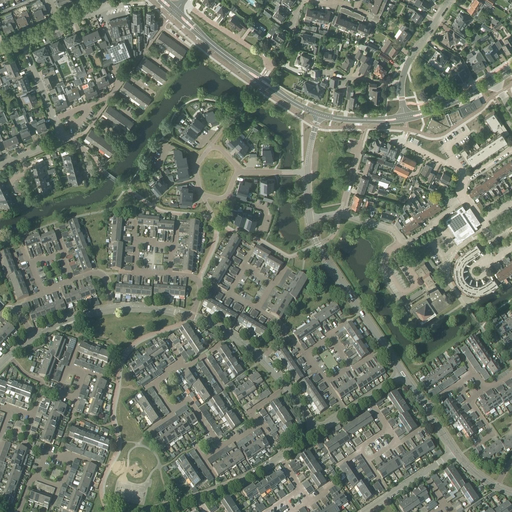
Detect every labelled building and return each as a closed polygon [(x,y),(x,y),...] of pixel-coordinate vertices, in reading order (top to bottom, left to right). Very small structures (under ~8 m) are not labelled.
[(420,0),(415,0),(414,3),(424,10),(425,8),(426,10),(427,9),(427,10),(429,7),(428,7),(430,4),(424,0),(422,0),(422,1),(420,0)] [(480,0),(472,0),(471,3),(481,9),(483,6),(485,7),(487,5),(491,8),(493,5),(485,0),(482,0),(482,1),(480,0)] [(495,0),(492,4),(506,13),(510,6),(501,0),(495,0)] [(223,3),(217,11),(224,16),(229,8),(223,3)] [(380,13),(382,9),(368,3),(367,5),(372,7),(371,10),(375,11),(373,15),(379,18),(381,14),(380,13)] [(471,3),(467,9),(477,15),(479,12),(481,9),(471,3)] [(39,9),(33,11),(36,19),(37,18),(38,19),(41,18),(40,17),(44,16),(42,13),(47,11),(44,4),(38,7),(39,9)] [(310,19),(313,9),(310,9),(310,6),(308,5),(305,17),(311,18),(310,19)] [(276,11),(284,17),(287,13),(280,7),(276,11)] [(22,16),(16,19),(19,26),(28,23),(26,18),(29,17),(27,10),(21,13),(22,16)] [(321,23),(324,24),(325,22),(329,24),(331,18),(328,18),(329,16),(330,11),(330,10),(328,10),(327,13),(324,12),(322,21),(321,23)] [(422,15),(417,12),(414,10),(410,16),(418,22),(422,15)] [(280,22),(284,17),(276,11),(273,16),(280,22)] [(145,25),(145,33),(149,33),(149,25),(151,25),(151,28),(158,28),(158,21),(154,21),(154,13),(153,13),(153,12),(152,12),(151,13),(147,13),(146,25),(145,25)] [(335,15),(331,23),(339,26),(343,18),(339,17),(341,14),(338,13),(337,16),(335,15)] [(460,13),(456,18),(464,24),(467,25),(469,22),(469,23),(472,18),(465,13),(464,15),(460,13)] [(233,24),(232,25),(239,29),(241,26),(245,29),(249,24),(239,17),(238,19),(233,15),(228,21),(233,24)] [(12,16),(6,19),(8,23),(2,25),(5,32),(13,29),(11,24),(15,23),(12,16)] [(108,46),(106,46),(113,64),(119,62),(123,60),(133,56),(132,54),(132,36),(131,36),(129,29),(131,29),(130,24),(128,16),(109,21),(111,28),(115,43),(112,44),(110,45),(108,46)] [(344,28),(348,20),(343,18),(339,26),(344,28)] [(456,18),(452,24),(456,27),(454,29),(464,36),(466,33),(468,31),(465,29),(467,25),(464,24),(456,18)] [(493,18),(488,26),(492,28),(499,21),(493,18)] [(254,20),(248,27),(252,30),(251,31),(260,38),(265,31),(259,27),(260,25),(256,22),(254,20)] [(350,30),(353,22),(348,20),(344,28),(350,30)] [(492,28),(495,32),(498,29),(503,25),(500,21),(492,28)] [(281,26),(275,22),(268,32),(272,35),(273,35),(275,32),(275,31),(278,27),(280,28),(281,26)] [(355,32),(359,22),(358,24),(353,22),(350,30),(355,32)] [(361,32),(365,24),(359,22),(355,32),(356,30),(361,32)] [(365,24),(361,32),(366,34),(371,35),(373,29),(369,28),(371,23),(369,22),(368,25),(365,24)] [(397,38),(404,43),(410,33),(406,30),(408,27),(403,23),(400,28),(402,30),(397,38)] [(90,33),(94,40),(101,37),(98,30),(90,33)] [(151,40),(157,31),(156,30),(152,32),(152,33),(151,34),(148,38),(151,40)] [(278,34),(275,32),(273,35),(272,35),(272,36),(271,38),(275,42),(274,42),(277,45),(280,47),(283,42),(282,42),(287,35),(282,31),(281,33),(279,32),(278,34)] [(443,38),(442,40),(450,46),(452,43),(453,45),(455,43),(456,44),(459,40),(463,43),(466,39),(461,36),(454,31),(452,35),(447,32),(446,34),(444,35),(443,36),(443,38)] [(313,35),(303,33),(301,41),(313,44),(315,36),(321,38),(322,34),(314,32),(313,35)] [(70,36),(74,44),(80,41),(76,33),(70,36)] [(95,45),(94,40),(90,33),(83,36),(88,48),(95,45)] [(161,45),(167,37),(165,36),(165,35),(162,33),(156,41),(161,45)] [(507,53),(511,49),(511,44),(511,43),(511,37),(511,35),(504,40),(506,43),(502,45),(507,53)] [(70,36),(65,38),(68,46),(71,45),(72,48),(75,46),(74,44),(70,36)] [(166,48),(172,40),(169,38),(169,39),(167,37),(161,45),(166,48)] [(388,53),(393,56),(394,56),(395,57),(398,52),(397,51),(398,50),(393,46),(391,45),(394,42),(388,38),(381,49),(386,53),(387,52),(388,53)] [(171,52),(176,44),(175,43),(175,42),(172,40),(166,48),(171,52)] [(54,43),(58,52),(65,48),(64,44),(61,45),(59,41),(54,43)] [(490,50),(486,53),(488,56),(487,57),(489,61),(493,58),(493,59),(496,57),(496,56),(498,55),(497,55),(498,54),(496,51),(500,49),(495,42),(488,47),(490,50)] [(61,59),(58,52),(54,43),(51,44),(55,53),(52,54),(55,61),(61,59)] [(378,47),(369,43),(367,46),(376,51),(378,47)] [(176,55),(182,47),(179,45),(179,46),(176,44),(171,52),(176,55)] [(40,49),(45,61),(47,60),(45,56),(48,54),(45,47),(40,49)] [(182,47),(176,55),(181,59),(186,52),(184,50),(185,49),(182,47)] [(40,49),(34,51),(37,59),(39,63),(42,61),(42,62),(45,61),(40,49)] [(334,58),(337,59),(338,49),(335,49),(335,53),(324,51),(323,59),(333,61),(334,58)] [(358,49),(354,57),(359,59),(363,52),(358,49)] [(378,55),(383,58),(387,62),(390,58),(380,51),(378,55)] [(444,63),(448,57),(441,52),(439,56),(438,55),(435,59),(438,62),(443,66),(445,63),(444,63)] [(478,62),(473,65),(477,72),(486,66),(483,63),(486,61),(482,55),(480,52),(476,54),(476,57),(478,62)] [(460,58),(453,53),(450,59),(456,63),(460,58)] [(298,57),(295,64),(306,69),(307,67),(310,68),(312,62),(307,60),(309,57),(302,54),(300,58),(298,57)] [(363,61),(359,69),(367,74),(370,69),(369,68),(371,64),(367,62),(369,57),(363,54),(360,59),(363,61)] [(348,68),(353,60),(346,56),(342,65),(348,68)] [(104,66),(112,63),(110,57),(102,60),(104,66)] [(143,69),(149,61),(147,60),(147,59),(145,57),(138,65),(143,69)] [(7,70),(17,66),(14,59),(3,64),(4,67),(6,66),(7,70)] [(374,62),(372,64),(373,65),(376,67),(374,71),(375,71),(375,72),(376,73),(377,72),(381,75),(382,75),(383,74),(383,73),(385,69),(381,66),(382,65),(379,64),(379,63),(377,62),(378,61),(375,59),(374,61),(373,62),(374,62)] [(148,72),(155,64),(151,62),(150,63),(149,61),(143,69),(148,72)] [(153,76),(159,69),(157,67),(158,66),(155,64),(148,72),(153,76)] [(17,66),(7,70),(9,73),(6,75),(8,80),(13,78),(14,77),(13,75),(19,72),(17,66)] [(87,74),(85,70),(84,68),(76,71),(79,78),(84,75),(87,74)] [(463,68),(453,73),(457,81),(462,79),(463,80),(468,77),(463,68)] [(158,80),(164,71),(161,69),(161,70),(159,69),(153,76),(158,80)] [(48,77),(45,78),(49,88),(57,84),(53,75),(56,74),(54,70),(49,72),(47,73),(48,77)] [(164,71),(158,80),(163,83),(169,76),(167,74),(168,73),(164,71)] [(101,76),(105,86),(111,84),(107,74),(101,76)] [(14,77),(13,78),(15,83),(17,87),(20,85),(29,82),(26,75),(20,78),(19,75),(14,77)] [(105,86),(101,76),(98,78),(97,75),(95,76),(100,89),(105,86)] [(338,87),(339,79),(330,78),(329,86),(338,87)] [(325,88),(327,82),(321,80),(320,84),(317,83),(316,86),(305,82),(303,86),(305,87),(306,87),(307,89),(306,92),(315,96),(315,97),(320,99),(324,90),(322,89),(323,87),(325,88)] [(91,81),(87,83),(89,86),(93,96),(99,94),(94,81),(91,82),(91,81)] [(125,93),(131,85),(129,84),(130,83),(127,81),(120,90),(125,93)] [(18,90),(19,92),(15,93),(16,95),(17,96),(21,95),(26,93),(25,90),(31,87),(29,82),(20,85),(22,89),(18,90)] [(93,96),(89,86),(87,83),(82,85),(87,98),(93,96)] [(377,88),(377,83),(369,83),(369,88),(369,94),(372,97),(372,102),(379,103),(380,98),(381,98),(381,95),(380,95),(380,91),(373,90),(372,90),(372,88),(377,88)] [(130,97),(137,88),(134,86),(133,87),(131,85),(125,93),(130,97)] [(346,97),(346,99),(349,99),(348,106),(356,107),(358,98),(353,97),(354,92),(353,92),(354,86),(348,85),(347,91),(346,97)] [(71,88),(75,98),(81,95),(77,86),(71,88)] [(75,98),(71,88),(68,90),(67,87),(65,88),(70,100),(75,98)] [(135,101),(141,93),(139,91),(140,90),(137,88),(130,97),(135,101)] [(334,91),(333,102),(341,103),(343,96),(346,97),(347,91),(344,90),(343,92),(334,91)] [(31,96),(30,93),(21,97),(24,103),(28,101),(30,105),(37,102),(34,95),(31,96)] [(58,96),(63,108),(69,106),(64,93),(62,94),(58,96)] [(140,104),(147,95),(144,93),(143,94),(141,93),(135,101),(140,104)] [(146,108),(151,100),(149,98),(150,97),(147,95),(140,104),(146,108)] [(58,110),(63,108),(58,96),(53,98),(58,110)] [(466,104),(459,107),(463,118),(474,110),(473,110),(477,108),(480,106),(482,105),(479,98),(477,99),(471,102),(471,101),(466,104)] [(108,117),(113,110),(112,108),(112,107),(109,105),(103,114),(108,117)] [(19,115),(16,110),(13,111),(14,113),(12,114),(11,112),(8,113),(10,119),(19,115)] [(113,121),(119,112),(116,110),(115,111),(113,110),(108,117),(113,121)] [(208,121),(211,120),(212,121),(213,125),(219,122),(217,116),(213,110),(205,113),(208,121)] [(448,113),(445,114),(449,126),(452,124),(451,122),(461,118),(458,110),(448,114),(448,113)] [(476,142),(474,144),(477,148),(468,154),(465,150),(461,152),(469,165),(471,163),(473,165),(477,162),(476,161),(480,159),(481,160),(488,155),(487,154),(492,151),(492,152),(500,147),(499,146),(503,143),(504,144),(508,142),(504,136),(509,133),(494,111),(485,117),(487,121),(490,119),(493,124),(490,125),(494,132),(497,130),(499,132),(500,131),(501,132),(491,139),(488,134),(485,136),(488,140),(479,146),(476,142)] [(118,124),(123,117),(121,116),(122,115),(119,112),(113,121),(118,124)] [(192,120),(193,120),(201,126),(204,122),(200,118),(201,116),(197,113),(192,120)] [(123,128),(129,120),(126,117),(125,119),(123,117),(118,124),(123,128)] [(44,122),(45,122),(44,118),(37,121),(36,119),(30,122),(33,128),(37,127),(39,133),(47,129),(44,122)] [(431,118),(427,127),(436,132),(449,127),(445,118),(437,121),(431,118)] [(129,120),(123,128),(128,132),(133,124),(131,123),(132,122),(129,120)] [(193,120),(189,124),(198,131),(201,126),(193,120)] [(21,125),(23,129),(19,130),(23,139),(31,136),(26,124),(25,123),(21,125)] [(198,131),(189,124),(189,123),(185,128),(195,136),(198,131)] [(9,138),(13,147),(20,144),(15,134),(18,133),(14,125),(11,127),(12,136),(9,138)] [(195,136),(185,128),(181,132),(183,134),(181,136),(186,141),(188,138),(191,140),(195,136)] [(90,142),(96,134),(94,132),(95,132),(92,129),(85,138),(90,142)] [(95,145),(102,137),(99,134),(98,135),(96,134),(90,142),(95,145)] [(238,145),(243,140),(243,139),(238,134),(231,137),(226,142),(231,147),(234,145),(236,142),(238,145)] [(100,149),(106,141),(104,140),(105,139),(102,137),(95,145),(100,149)] [(7,150),(13,147),(9,138),(3,140),(7,150)] [(368,143),(367,146),(368,148),(371,149),(374,148),(385,152),(384,154),(396,158),(400,148),(393,145),(393,144),(388,142),(388,144),(387,145),(383,143),(384,141),(383,140),(383,139),(380,138),(380,139),(379,139),(378,139),(375,138),(373,143),(370,142),(368,143)] [(249,146),(243,140),(238,145),(241,147),(238,149),(236,152),(241,157),(245,152),(249,146)] [(105,152),(112,144),(109,142),(108,142),(106,141),(100,149),(105,152)] [(112,144),(105,152),(110,156),(116,148),(114,147),(114,146),(112,144)] [(266,155),(266,159),(266,163),(273,163),(273,156),(271,149),(269,149),(263,149),(262,149),(262,155),(266,155)] [(175,163),(176,163),(187,160),(186,155),(183,156),(182,152),(179,151),(179,153),(174,154),(175,157),(174,157),(175,163)] [(68,165),(73,163),(78,162),(76,156),(72,157),(71,153),(62,156),(64,163),(67,162),(68,165)] [(405,169),(410,158),(404,155),(400,162),(404,163),(402,168),(405,169)] [(368,158),(365,165),(373,167),(376,168),(378,163),(376,162),(377,161),(368,158)] [(410,158),(405,169),(408,170),(410,166),(413,168),(416,161),(410,158)] [(37,166),(33,168),(35,174),(39,173),(44,171),(43,168),(46,167),(45,161),(36,163),(37,166)] [(71,174),(76,173),(80,172),(79,165),(74,167),(73,163),(68,165),(65,165),(67,172),(70,171),(71,174)] [(511,172),(511,171),(507,163),(502,166),(508,175),(511,172)] [(423,165),(420,171),(421,172),(428,175),(427,177),(428,178),(427,180),(431,182),(435,174),(430,171),(432,167),(425,164),(424,166),(423,165)] [(376,168),(373,167),(365,165),(363,171),(369,173),(370,171),(375,173),(376,168)] [(402,175),(405,169),(402,168),(396,165),(394,170),(397,172),(397,173),(402,175)] [(506,177),(508,175),(502,166),(498,169),(503,177),(505,175),(506,177)] [(500,178),(503,177),(498,169),(493,173),(494,174),(498,180),(500,182),(499,182),(501,183),(500,183),(502,181),(500,178)] [(41,182),(47,181),(46,178),(49,177),(47,170),(44,171),(39,173),(40,176),(36,177),(37,183),(42,182),(41,182)] [(190,177),(189,172),(178,174),(179,178),(177,179),(178,182),(183,180),(183,178),(190,177)] [(450,176),(444,172),(442,175),(438,173),(434,179),(440,182),(441,179),(447,182),(450,184),(453,178),(450,176)] [(76,173),(71,174),(67,175),(69,182),(73,181),(73,184),(83,181),(81,175),(77,176),(76,173)] [(499,185),(501,183),(499,182),(500,182),(498,180),(494,174),(490,177),(495,185),(498,183),(499,185)] [(373,188),(376,188),(378,189),(379,186),(371,183),(367,182),(368,179),(362,176),(359,183),(373,188)] [(168,186),(161,178),(160,177),(157,180),(155,181),(163,190),(168,186)] [(496,187),(495,185),(490,177),(485,180),(490,188),(492,190),(496,187)] [(41,182),(42,182),(42,186),(38,187),(40,193),(49,190),(49,187),(52,187),(50,180),(47,181),(41,182)] [(240,181),(238,188),(249,191),(252,182),(245,180),(244,183),(240,181)] [(486,191),(490,188),(485,180),(481,183),(486,191)] [(163,190),(155,181),(150,186),(154,191),(158,195),(159,193),(163,190)] [(374,192),(376,188),(373,188),(359,183),(357,190),(364,192),(365,189),(374,192)] [(483,193),(486,191),(481,183),(476,186),(482,196),(484,194),(483,193)] [(180,189),(180,196),(192,197),(193,190),(188,190),(188,187),(182,186),(182,189),(180,189)] [(480,197),(482,196),(476,186),(468,192),(474,199),(479,196),(480,197)] [(2,191),(1,187),(0,187),(0,198),(5,196),(9,194),(6,189),(2,191)] [(246,200),(249,191),(238,188),(236,194),(241,196),(240,199),(246,200)] [(355,198),(354,201),(362,203),(369,205),(372,206),(373,201),(367,200),(367,198),(363,197),(356,194),(355,195),(354,198),(355,198)] [(5,196),(0,198),(0,206),(3,205),(5,208),(14,203),(11,197),(7,199),(5,196)] [(192,204),(192,197),(180,196),(179,203),(180,203),(180,207),(187,207),(187,204),(192,204)] [(431,200),(437,210),(442,206),(437,199),(434,201),(432,199),(431,200)] [(432,213),(437,210),(431,200),(426,203),(428,205),(432,213)] [(352,203),(352,206),(352,207),(360,209),(361,206),(364,207),(364,208),(368,209),(369,205),(362,203),(354,201),(353,203),(352,203)] [(419,207),(417,209),(419,211),(423,219),(428,216),(422,206),(420,204),(418,205),(419,207)] [(444,220),(455,236),(453,238),(457,244),(475,231),(474,230),(478,227),(476,225),(481,222),(470,207),(466,209),(462,204),(455,209),(457,211),(444,220)] [(432,213),(428,205),(425,207),(423,205),(422,206),(428,216),(432,213)] [(383,211),(380,218),(391,221),(392,218),(396,219),(399,213),(389,211),(386,209),(385,212),(383,211)] [(239,223),(241,213),(233,210),(231,217),(234,218),(233,221),(239,223)] [(414,211),(412,212),(414,215),(415,217),(419,222),(420,223),(424,220),(423,219),(419,211),(416,213),(414,211)] [(247,216),(247,215),(241,213),(239,223),(244,224),(247,216)] [(252,217),(247,216),(244,224),(244,226),(249,227),(252,217)] [(252,216),(252,217),(249,227),(254,229),(256,222),(258,223),(259,219),(257,219),(258,218),(252,216)] [(415,217),(411,220),(416,227),(416,228),(419,226),(418,225),(421,224),(420,223),(419,222),(415,217)] [(416,227),(411,220),(410,218),(405,221),(411,230),(416,227)] [(402,221),(404,224),(402,226),(397,220),(395,224),(399,229),(402,227),(407,233),(411,230),(405,221),(404,220),(402,221)] [(70,229),(78,226),(77,221),(68,224),(64,226),(65,228),(69,227),(70,229)] [(68,235),(80,231),(78,226),(70,229),(71,232),(67,233),(68,235)] [(73,239),(82,236),(80,231),(68,235),(69,237),(72,236),(73,239)] [(49,234),(52,243),(55,242),(56,246),(58,245),(57,241),(54,233),(49,234)] [(49,244),(52,243),(49,234),(44,236),(48,249),(50,248),(49,244)] [(46,249),(48,249),(44,236),(39,238),(40,241),(41,244),(42,247),(45,246),(46,249)] [(71,245),(84,240),(82,236),(73,239),(74,242),(71,243),(71,245)] [(230,241),(238,245),(240,243),(243,245),(245,243),(241,241),(233,236),(230,241)] [(36,250),(38,249),(33,237),(28,239),(31,247),(34,246),(36,250)] [(29,248),(31,247),(28,239),(23,241),(28,253),(30,252),(29,248)] [(77,248),(85,245),(84,240),(71,245),(72,247),(76,246),(77,248)] [(237,248),(238,245),(230,241),(228,245),(239,252),(240,250),(237,248)] [(497,279),(497,280),(495,281),(493,277),(485,282),(481,284),(477,285),(474,285),(471,284),(468,283),(467,281),(465,280),(464,276),(463,274),(463,272),(463,270),(463,267),(464,265),(466,263),(469,260),(481,252),(479,248),(481,247),(478,243),(476,244),(463,253),(460,256),(459,255),(459,254),(457,253),(454,257),(456,258),(457,259),(456,262),(455,265),(454,267),(453,267),(453,266),(450,266),(450,271),(452,271),(454,271),(454,276),(455,280),(454,280),(452,281),(454,285),(456,284),(457,283),(460,288),(463,290),(462,291),(461,293),(465,295),(466,294),(465,293),(466,292),(470,294),(475,294),(475,296),(474,296),(474,298),(479,298),(479,296),(479,295),(483,294),(490,290),(498,285),(500,284),(497,279)] [(82,252),(85,251),(87,250),(85,245),(77,248),(78,251),(74,253),(75,254),(81,252),(82,252)] [(238,254),(239,252),(228,245),(225,249),(233,254),(235,252),(238,254)] [(257,257),(261,249),(257,247),(252,255),(250,258),(252,259),(254,256),(257,257)] [(232,257),(233,254),(225,249),(222,254),(234,261),(235,259),(232,257)] [(259,263),(266,252),(261,249),(257,257),(259,259),(258,262),(259,263)] [(0,261),(16,255),(16,253),(10,256),(9,252),(0,254),(0,261)] [(267,260),(269,257),(271,255),(266,252),(259,263),(261,264),(263,261),(265,262),(267,260)] [(233,262),(234,261),(222,254),(220,259),(222,260),(225,262),(225,261),(228,263),(230,260),(233,262)] [(0,262),(2,267),(13,263),(12,259),(17,257),(16,255),(0,261),(0,262)] [(79,262),(75,263),(76,265),(79,264),(88,261),(86,256),(78,259),(79,262)] [(265,262),(264,265),(267,267),(265,270),(267,271),(273,260),(269,257),(267,260),(265,262)] [(511,272),(511,268),(506,259),(505,257),(503,259),(507,265),(504,267),(509,274),(511,272)] [(231,265),(228,263),(225,261),(225,262),(222,260),(220,264),(231,271),(233,269),(229,267),(231,265)] [(273,270),(278,263),(273,260),(267,271),(265,274),(267,275),(270,269),(273,270)] [(4,273),(21,267),(20,265),(14,267),(13,263),(2,267),(4,273)] [(278,263),(273,270),(276,272),(274,275),(276,276),(278,273),(282,265),(278,263)] [(413,304),(411,301),(406,305),(411,312),(413,311),(422,323),(451,303),(444,293),(441,295),(437,288),(437,287),(434,283),(437,281),(424,263),(421,265),(421,266),(415,270),(425,284),(423,286),(427,291),(423,294),(424,296),(413,304)] [(230,273),(231,271),(220,264),(217,269),(225,273),(227,271),(230,273)] [(9,278),(20,274),(20,273),(17,274),(16,271),(21,269),(22,270),(27,268),(26,265),(21,267),(4,273),(6,279),(9,278)] [(90,266),(81,269),(82,271),(79,273),(79,275),(83,274),(92,271),(90,266)] [(505,277),(509,274),(504,267),(500,270),(505,277)] [(224,276),(225,273),(217,269),(214,273),(226,280),(228,281),(229,279),(227,278),(224,276)] [(505,277),(500,270),(495,273),(500,280),(505,277)] [(225,282),(226,280),(214,273),(212,278),(220,282),(222,279),(225,282)] [(11,283),(28,277),(27,275),(21,277),(20,274),(9,278),(11,283)] [(289,276),(305,285),(308,280),(298,274),(296,277),(291,274),(289,276)] [(302,290),(305,285),(289,276),(288,278),(293,281),(291,284),(302,290)] [(13,289),(24,285),(23,281),(28,279),(28,277),(11,283),(13,289)] [(219,284),(220,282),(212,278),(209,282),(217,287),(221,289),(222,287),(219,284)] [(88,288),(91,297),(96,295),(93,287),(92,287),(91,283),(89,284),(90,287),(88,288)] [(299,295),(302,290),(291,284),(289,287),(284,284),(283,286),(299,295)] [(15,295),(32,289),(31,286),(26,289),(24,285),(13,289),(15,295)] [(91,297),(88,288),(85,290),(83,286),(82,287),(86,299),(91,297)] [(296,300),(299,295),(283,286),(282,288),(287,291),(285,294),(296,300)] [(72,304),(68,296),(66,297),(64,293),(65,293),(63,287),(60,288),(63,298),(64,298),(67,306),(72,304)] [(81,301),(86,299),(82,287),(79,288),(81,291),(78,292),(81,301)] [(32,289),(15,295),(18,301),(29,297),(27,293),(33,291),(32,289)] [(72,304),(77,303),(72,290),(70,291),(71,295),(68,296),(72,304)] [(81,301),(78,292),(75,293),(74,290),(72,290),(77,303),(81,301)] [(206,309),(211,301),(209,300),(211,297),(210,296),(214,291),(212,290),(209,295),(207,299),(206,299),(202,307),(206,309)] [(54,293),(52,294),(56,304),(53,305),(56,313),(61,311),(58,303),(56,299),(55,296),(54,293)] [(296,300),(285,294),(283,293),(280,296),(276,293),(274,295),(290,304),(292,300),(295,301),(296,300)] [(286,309),(290,304),(274,295),(273,297),(278,300),(276,303),(286,309)] [(46,296),(44,297),(45,300),(48,307),(51,315),(56,313),(53,305),(50,306),(46,296)] [(58,299),(56,299),(58,303),(61,311),(65,310),(66,310),(63,301),(62,301),(60,302),(58,299)] [(211,312),(217,301),(216,300),(214,303),(211,301),(206,309),(211,312)] [(215,315),(220,307),(218,305),(220,302),(217,301),(211,312),(215,315)] [(27,303),(25,304),(29,314),(32,322),(37,320),(34,312),(31,313),(27,303)] [(283,315),(286,309),(276,303),(274,307),(269,304),(268,306),(283,315)] [(330,307),(335,315),(338,313),(340,316),(339,316),(342,321),(345,319),(340,312),(334,304),(330,307)] [(220,317),(226,306),(225,305),(223,308),(220,307),(215,315),(220,317)] [(39,306),(37,306),(39,310),(42,319),(46,317),(43,308),(40,310),(39,306)] [(224,320),(229,312),(226,310),(228,307),(226,306),(220,317),(224,320)] [(280,320),(283,315),(268,306),(267,308),(272,310),(270,314),(280,320)] [(333,316),(335,315),(330,307),(326,310),(333,321),(335,319),(333,316)] [(224,320),(228,322),(235,311),(233,310),(231,313),(229,312),(224,320)] [(331,322),(333,321),(326,310),(322,313),(327,321),(329,319),(331,322)] [(237,312),(235,311),(228,322),(233,325),(238,317),(235,316),(237,312)] [(241,326),(245,318),(243,317),(245,313),(243,312),(241,316),(236,324),(241,326)] [(250,331),(254,324),(252,322),(254,319),(252,318),(255,313),(252,317),(245,329),(250,331)] [(316,313),(311,316),(314,321),(316,324),(317,324),(318,326),(321,325),(323,328),(325,326),(322,323),(317,316),(316,313)] [(324,322),(327,321),(322,313),(317,316),(325,326),(326,325),(324,322)] [(245,318),(241,326),(245,329),(250,321),(252,317),(250,316),(248,320),(245,318)] [(320,329),(318,326),(317,324),(316,324),(314,321),(310,324),(318,334),(319,333),(318,330),(320,329)] [(5,328),(11,334),(15,331),(8,324),(8,325),(5,322),(4,323),(7,326),(5,328)] [(254,334),(261,323),(259,322),(257,325),(254,324),(250,331),(254,334)] [(263,324),(261,323),(254,334),(259,337),(263,329),(261,327),(263,324)] [(345,331),(337,337),(338,338),(346,333),(354,327),(351,323),(350,324),(343,328),(345,331)] [(316,336),(318,334),(310,324),(306,327),(311,334),(314,333),(316,336)] [(505,335),(509,332),(504,324),(499,327),(505,335)] [(182,335),(190,329),(187,325),(179,331),(182,335)] [(263,329),(259,337),(263,339),(268,332),(270,328),(268,327),(266,330),(263,329)] [(306,327),(302,330),(307,337),(309,340),(311,339),(309,336),(311,334),(306,327)] [(346,333),(338,338),(340,340),(347,335),(349,337),(357,332),(354,327),(346,333)] [(500,338),(505,335),(499,327),(495,330),(500,338)] [(11,334),(5,328),(3,331),(0,328),(0,330),(8,338),(11,334)] [(185,339),(193,334),(190,329),(182,335),(185,339)] [(302,330),(298,332),(303,340),(305,338),(307,342),(309,340),(307,337),(302,330)] [(301,342),(303,340),(298,332),(293,335),(298,343),(299,343),(301,346),(303,345),(301,342)] [(350,339),(342,345),(343,347),(360,336),(357,332),(349,337),(350,339)] [(187,343),(196,338),(197,337),(194,333),(193,334),(185,339),(186,341),(184,343),(185,345),(187,343)] [(357,344),(360,342),(363,340),(360,336),(346,345),(347,347),(353,343),(354,345),(357,343),(357,344)] [(469,346),(478,341),(474,336),(466,342),(469,346)] [(54,343),(64,347),(66,342),(56,338),(54,343)] [(199,342),(196,338),(187,343),(190,348),(199,342)] [(472,351),(481,345),(478,341),(469,346),(472,351)] [(157,345),(163,353),(167,350),(162,342),(157,345)] [(180,356),(183,359),(202,346),(199,342),(190,348),(191,349),(185,353),(180,356)] [(352,353),(363,346),(360,342),(357,344),(357,343),(354,345),(352,347),(354,350),(351,352),(352,353)] [(62,352),(64,347),(54,343),(53,348),(62,352)] [(283,349),(276,354),(279,359),(286,353),(285,351),(288,349),(293,346),(294,345),(292,343),(291,344),(283,349)] [(83,355),(86,346),(81,344),(78,353),(83,355)] [(159,356),(163,353),(157,345),(153,348),(159,356)] [(475,355),(484,350),(481,345),(472,351),(475,355)] [(88,357),(91,347),(86,346),(83,355),(88,357)] [(183,359),(186,363),(190,360),(189,358),(193,356),(192,355),(195,354),(196,356),(205,350),(202,346),(183,359)] [(358,356),(366,350),(363,346),(352,353),(353,355),(356,353),(358,356)] [(50,347),(48,352),(51,353),(60,356),(62,352),(53,348),(50,347)] [(92,358),(96,349),(91,347),(88,357),(92,358)] [(218,354),(216,355),(218,358),(220,357),(229,351),(225,347),(217,352),(218,354)] [(153,348),(149,351),(154,359),(156,361),(158,360),(156,358),(159,356),(153,348)] [(96,349),(92,358),(97,360),(100,351),(96,349)] [(286,353),(279,359),(282,363),(293,355),(298,352),(296,349),(291,353),(291,354),(288,356),(286,353)] [(366,350),(358,356),(359,358),(356,360),(358,362),(361,360),(369,355),(366,350)] [(479,360),(487,354),(484,350),(475,355),(479,360)] [(102,362),(105,352),(100,351),(97,360),(102,362)] [(150,362),(154,359),(149,351),(144,354),(146,356),(150,362)] [(223,361),(231,355),(229,351),(220,357),(223,361)] [(48,352),(47,356),(49,357),(49,358),(55,360),(58,361),(60,356),(51,353),(48,352)] [(105,352),(102,362),(107,364),(111,354),(105,352)] [(482,364),(490,359),(487,354),(479,360),(482,364)] [(226,365),(234,360),(231,355),(223,361),(226,365)] [(284,367),(292,362),(290,360),(294,357),(293,355),(282,363),(284,367)] [(49,357),(46,356),(44,361),(54,365),(55,360),(49,358),(49,357)] [(146,356),(142,359),(150,371),(153,369),(150,365),(152,364),(150,362),(146,356)] [(450,359),(456,367),(460,364),(455,356),(450,359)] [(142,359),(138,361),(144,370),(145,369),(146,368),(148,372),(150,371),(142,359)] [(287,371),(303,361),(301,359),(297,362),(294,365),(292,362),(284,367),(287,371)] [(451,370),(456,367),(450,359),(445,363),(447,365),(449,368),(449,367),(451,370)] [(490,365),(493,363),(490,359),(482,364),(485,368),(487,367),(490,365)] [(229,370),(237,364),(234,360),(226,365),(229,370)] [(52,370),(54,365),(44,361),(42,366),(52,370)] [(138,361),(134,364),(140,374),(142,373),(141,371),(144,370),(138,361)] [(290,376),(298,370),(296,368),(299,366),(300,366),(304,363),(303,361),(287,371),(290,376)] [(490,371),(498,366),(495,361),(493,363),(490,365),(487,367),(490,371)] [(160,363),(158,365),(159,366),(161,368),(162,371),(164,370),(166,368),(167,368),(164,363),(163,362),(162,363),(160,363)] [(376,369),(381,377),(385,374),(378,363),(376,364),(378,368),(376,369)] [(130,369),(127,371),(130,375),(133,373),(135,376),(136,377),(138,375),(140,374),(134,364),(129,367),(130,369)] [(232,374),(240,368),(237,364),(229,370),(232,374)] [(453,372),(451,370),(449,367),(449,368),(447,365),(443,367),(448,375),(453,372)] [(50,375),(52,370),(42,366),(41,371),(50,375)] [(334,366),(328,371),(331,375),(337,371),(334,366)] [(498,366),(490,371),(493,376),(501,371),(498,366)] [(444,378),(448,375),(443,367),(438,370),(444,378)] [(240,368),(232,374),(235,378),(243,373),(240,368)] [(381,377),(376,369),(373,371),(371,368),(369,369),(376,380),(381,377)] [(372,382),(376,380),(369,369),(367,370),(369,373),(367,375),(372,382)] [(184,380),(192,374),(189,370),(181,375),(184,380)] [(293,380),(304,372),(303,371),(299,373),(298,370),(290,376),(293,380)] [(439,381),(444,378),(438,370),(434,373),(439,381)] [(48,379),(50,375),(41,371),(39,376),(48,379)] [(304,372),(293,380),(296,384),(304,379),(302,377),(305,374),(304,372)] [(372,382),(367,375),(365,377),(362,373),(361,375),(368,385),(372,382)] [(435,384),(439,381),(434,373),(429,376),(435,384)] [(187,384),(195,378),(192,374),(184,380),(187,384)] [(252,377),(258,385),(262,382),(256,374),(252,377)] [(363,388),(368,385),(361,375),(359,376),(361,379),(359,381),(363,388)] [(430,387),(435,384),(429,376),(425,379),(430,387)] [(254,388),(258,385),(252,377),(248,380),(249,383),(250,383),(253,388),(254,388)] [(187,384),(185,385),(188,390),(190,388),(192,387),(192,386),(198,383),(198,382),(199,381),(197,378),(195,378),(187,384)] [(356,386),(352,380),(351,378),(349,379),(351,382),(348,384),(353,392),(358,389),(356,386)] [(8,384),(5,391),(6,391),(10,392),(14,383),(14,381),(9,379),(9,381),(8,384)] [(302,389),(314,381),(312,380),(309,382),(307,379),(300,384),(302,389)] [(363,388),(359,381),(356,382),(354,379),(352,380),(356,386),(358,389),(359,391),(363,388)] [(426,390),(430,387),(425,379),(420,382),(426,390)] [(96,385),(105,388),(107,383),(97,380),(96,385)] [(147,384),(144,380),(138,384),(136,385),(138,387),(139,386),(141,389),(142,388),(143,387),(147,384)] [(195,391),(204,385),(201,381),(199,381),(198,382),(198,383),(192,386),(192,387),(195,391)] [(305,393),(313,388),(311,385),(315,383),(314,381),(302,389),(305,393)] [(353,392),(348,384),(346,385),(343,381),(341,382),(349,394),(353,392)] [(345,397),(349,394),(341,382),(338,384),(339,387),(341,386),(342,388),(340,390),(345,397)] [(164,391),(170,399),(180,393),(174,383),(171,384),(172,386),(164,391)] [(255,391),(254,388),(253,388),(250,383),(249,383),(245,385),(251,393),(255,391)] [(20,396),(23,387),(18,385),(15,394),(20,396)] [(103,393),(105,388),(96,385),(94,390),(103,393)] [(198,395),(207,389),(204,385),(195,391),(198,395)] [(247,396),(251,393),(245,385),(241,388),(247,396)] [(499,385),(494,389),(497,394),(503,390),(499,385)] [(23,387),(20,396),(18,402),(19,403),(22,397),(25,398),(28,389),(23,387)] [(242,399),(247,396),(241,388),(237,391),(242,399)] [(308,397),(319,390),(318,388),(315,390),(313,388),(305,393),(308,397)] [(345,397),(340,390),(337,391),(335,388),(333,389),(335,392),(341,400),(345,397)] [(28,389),(25,398),(30,400),(33,391),(28,389)] [(201,399),(210,394),(207,389),(198,395),(201,399)] [(489,389),(483,393),(486,398),(492,394),(489,389)] [(101,398),(103,393),(94,390),(92,395),(101,398)] [(311,401),(319,396),(317,394),(320,392),(319,390),(308,397),(311,401)] [(238,402),(242,399),(237,391),(233,394),(238,402)] [(391,392),(387,395),(388,397),(387,397),(391,403),(399,397),(396,391),(392,394),(391,392)] [(511,399),(511,398),(508,393),(505,394),(503,391),(501,392),(508,403),(511,399)] [(503,406),(508,403),(501,392),(499,393),(501,397),(499,398),(501,401),(500,401),(502,404),(503,406)] [(134,400),(137,404),(146,398),(149,396),(150,397),(151,397),(153,396),(151,393),(149,394),(148,393),(146,395),(146,396),(145,396),(143,393),(135,399),(134,400)] [(210,394),(201,399),(204,404),(212,398),(210,394)] [(86,398),(79,395),(78,398),(81,399),(79,403),(82,404),(83,400),(85,401),(86,398)] [(314,406),(325,398),(327,396),(326,395),(324,396),(320,399),(319,396),(311,401),(314,406)] [(501,401),(499,398),(498,396),(495,398),(492,395),(491,396),(498,407),(502,404),(500,401),(501,401)] [(217,397),(209,403),(212,407),(221,401),(218,396),(217,397)] [(493,410),(498,407),(491,396),(489,397),(491,401),(489,402),(493,410)] [(394,408),(403,402),(399,397),(391,403),(394,408)] [(149,402),(146,398),(137,404),(140,408),(149,402)] [(317,410),(324,405),(323,402),(326,400),(325,398),(314,406),(317,410)] [(102,403),(100,402),(100,403),(93,400),(91,405),(100,408),(102,403)] [(273,410),(281,404),(278,400),(270,406),(273,410)] [(446,409),(456,402),(455,401),(452,403),(450,400),(443,405),(446,409)] [(221,401),(212,407),(215,411),(224,405),(221,401)] [(493,410),(489,402),(486,404),(484,401),(482,402),(489,413),(493,410)] [(144,412),(152,406),(149,402),(140,408),(139,408),(142,413),(144,412)] [(397,413),(406,407),(403,402),(394,408),(397,413)] [(449,414),(456,409),(454,407),(458,404),(456,402),(446,409),(449,414)] [(484,416),(489,413),(482,402),(480,403),(482,407),(480,409),(484,416)] [(55,409),(65,412),(66,407),(57,404),(55,409)] [(273,410),(270,412),(273,416),(275,414),(276,415),(284,409),(281,404),(273,410)] [(91,405),(89,410),(100,414),(101,409),(100,408),(91,405)] [(224,405),(215,411),(218,416),(226,410),(227,410),(224,405)] [(324,405),(317,410),(320,414),(327,409),(331,407),(329,405),(326,407),(324,405)] [(452,418),(468,408),(466,405),(461,408),(461,409),(458,412),(456,409),(449,414),(452,418)] [(147,416),(155,411),(152,406),(144,412),(147,416)] [(406,414),(409,412),(406,407),(397,413),(401,417),(401,418),(406,414)] [(460,420),(462,418),(460,416),(464,413),(465,414),(469,411),(468,408),(452,418),(455,423),(457,422),(460,420)] [(63,417),(65,412),(55,409),(53,413),(53,414),(60,416),(63,417)] [(278,419),(286,413),(284,409),(276,415),(278,419)] [(89,410),(87,415),(88,415),(89,415),(88,417),(93,419),(97,420),(97,418),(98,418),(100,414),(89,410)] [(229,414),(228,414),(226,410),(218,416),(221,420),(223,418),(229,414)] [(150,420),(158,415),(155,411),(147,416),(150,420)] [(229,414),(223,418),(226,422),(234,417),(235,416),(232,411),(231,412),(228,414),(229,414)] [(53,414),(53,413),(51,412),(49,417),(49,418),(58,421),(60,416),(53,414)] [(186,417),(192,425),(196,422),(191,414),(188,415),(187,414),(186,412),(184,413),(186,417)] [(43,413),(42,417),(49,420),(48,422),(57,426),(58,421),(49,418),(49,417),(45,416),(46,414),(43,413)] [(281,423),(289,418),(286,413),(278,419),(281,423)] [(362,417),(368,425),(373,422),(367,413),(362,417)] [(460,426),(475,416),(473,413),(469,416),(469,417),(466,419),(464,417),(462,418),(460,420),(457,422),(460,426)] [(410,419),(406,414),(401,418),(401,417),(398,419),(401,424),(410,419)] [(158,415),(150,420),(153,425),(161,419),(158,415)] [(463,430),(470,426),(469,423),(472,421),(473,421),(477,418),(475,416),(460,426),(463,430)] [(184,422),(188,428),(192,425),(186,417),(182,420),(184,422)] [(229,426),(237,421),(234,417),(226,422),(229,426)] [(363,428),(368,425),(362,417),(357,420),(363,428)] [(290,423),(290,424),(292,422),(289,418),(281,423),(284,427),(290,423)] [(396,435),(401,432),(405,430),(413,424),(410,419),(401,424),(403,427),(394,433),(396,435)] [(358,432),(363,428),(357,420),(352,423),(358,432)] [(13,434),(19,435),(22,423),(15,421),(11,434),(13,434),(12,438),(10,437),(11,435),(8,434),(7,437),(12,438),(13,434)] [(237,421),(229,426),(232,431),(240,425),(237,421)] [(57,426),(48,422),(46,427),(55,430),(57,426)] [(190,430),(188,428),(184,422),(180,425),(185,433),(190,430)] [(466,435),(481,425),(479,422),(475,425),(475,426),(472,428),(470,426),(463,430),(466,435)] [(293,428),(290,424),(290,423),(284,427),(281,429),(284,433),(293,428)] [(353,435),(358,432),(352,423),(347,427),(353,435)] [(408,435),(416,429),(413,424),(405,430),(408,435)] [(181,436),(185,433),(180,425),(175,428),(181,436)] [(481,425),(466,435),(469,439),(476,435),(475,432),(478,430),(479,430),(483,427),(481,425)] [(171,430),(177,439),(181,436),(175,428),(173,429),(171,426),(169,427),(171,430)] [(53,435),(55,430),(46,427),(44,432),(53,435)] [(348,438),(353,435),(347,427),(341,430),(343,433),(344,433),(348,438)] [(77,430),(72,428),(68,438),(73,440),(77,430)] [(287,438),(295,432),(293,428),(284,433),(287,438)] [(253,433),(256,438),(262,434),(259,429),(253,433)] [(81,432),(77,430),(73,440),(78,441),(81,432)] [(158,439),(164,447),(168,444),(163,436),(160,433),(162,432),(160,430),(157,431),(159,434),(161,437),(158,439)] [(177,439),(171,430),(167,433),(173,442),(177,439)] [(51,440),(53,435),(44,432),(42,437),(51,440)] [(86,433),(81,432),(78,441),(83,443),(86,433)] [(168,444),(173,442),(167,433),(163,436),(168,444)] [(350,441),(348,438),(344,433),(343,433),(339,436),(345,444),(350,441)] [(83,443),(80,450),(82,451),(83,451),(85,445),(85,444),(88,445),(91,435),(86,434),(83,443)] [(93,447),(96,437),(91,435),(88,445),(93,447)] [(158,439),(156,436),(154,438),(156,441),(154,442),(160,450),(164,447),(158,439)] [(340,448),(345,444),(339,436),(334,440),(340,448)] [(42,437),(40,442),(49,445),(50,445),(52,440),(51,440),(42,437)] [(93,447),(97,448),(101,439),(96,437),(93,447)] [(263,438),(259,441),(265,450),(268,449),(268,450),(270,448),(269,446),(263,438)] [(106,440),(101,439),(97,448),(102,450),(106,440)] [(111,442),(106,440),(100,457),(103,458),(105,452),(104,452),(104,451),(107,452),(111,442)] [(335,451),(340,448),(334,440),(329,443),(335,451)] [(416,449),(414,445),(410,440),(408,441),(411,447),(414,450),(420,459),(425,456),(419,447),(416,449)] [(424,444),(430,452),(434,449),(429,440),(424,444)] [(509,450),(511,448),(506,440),(504,442),(501,444),(502,446),(502,447),(504,449),(505,451),(509,449),(509,450)] [(260,452),(264,449),(259,441),(255,444),(260,452)] [(502,446),(501,444),(499,442),(496,444),(496,443),(493,445),(499,453),(501,451),(504,449),(502,447),(502,446)] [(329,455),(335,451),(329,443),(324,446),(329,455)] [(256,455),(260,452),(255,444),(250,447),(256,455)] [(425,456),(430,452),(424,444),(419,447),(425,456)] [(496,455),(499,453),(493,445),(491,446),(491,447),(488,449),(492,456),(496,454),(496,455)] [(15,451),(25,455),(27,450),(17,446),(15,451)] [(244,451),(242,453),(248,462),(252,459),(252,458),(246,450),(244,446),(242,447),(244,451)] [(252,458),(256,455),(250,447),(246,450),(252,458)] [(490,458),(492,456),(488,449),(485,451),(485,450),(482,452),(487,460),(490,459),(490,458)] [(415,462),(420,459),(414,450),(409,454),(415,462)] [(23,460),(25,455),(15,451),(14,456),(23,460)] [(177,462),(175,463),(178,467),(180,466),(188,461),(192,458),(193,460),(195,458),(193,455),(196,454),(194,451),(189,454),(191,456),(187,459),(185,456),(181,459),(177,462)] [(234,454),(240,462),(244,459),(238,451),(234,454)] [(303,462),(312,457),(308,452),(300,457),(303,462)] [(485,462),(487,460),(482,452),(480,454),(477,456),(481,463),(485,461),(485,462)] [(221,462),(227,471),(231,468),(225,460),(223,456),(224,455),(223,453),(220,455),(221,457),(221,458),(223,461),(221,462)] [(235,465),(240,462),(234,454),(230,457),(235,465)] [(410,466),(415,462),(409,454),(404,457),(410,466)] [(225,460),(231,468),(235,465),(230,457),(228,458),(225,455),(224,455),(223,456),(225,460)] [(402,455),(397,458),(399,461),(398,461),(402,467),(404,469),(406,472),(411,468),(410,466),(404,457),(402,455)] [(22,464),(23,460),(14,456),(12,461),(22,464)] [(315,462),(312,457),(303,463),(307,467),(315,462)] [(398,461),(399,461),(397,458),(392,461),(398,470),(402,467),(398,461)] [(20,469),(22,464),(12,461),(10,466),(13,467),(20,469)] [(183,471),(191,465),(188,461),(180,466),(183,471)] [(292,470),(297,467),(294,461),(288,465),(292,470)] [(393,473),(398,470),(392,461),(387,465),(393,473)] [(223,474),(227,471),(221,462),(217,465),(223,474)] [(310,472),(318,467),(315,462),(307,467),(310,472)] [(342,474),(351,469),(347,463),(339,469),(342,474)] [(346,479),(366,466),(364,463),(352,471),(351,469),(342,474),(346,479)] [(87,464),(85,469),(94,473),(96,468),(87,464)] [(186,475),(194,469),(191,465),(183,471),(186,475)] [(218,477),(223,474),(217,465),(212,468),(218,477)] [(388,477),(393,473),(387,465),(382,468),(388,477)] [(356,476),(368,468),(366,466),(346,479),(349,484),(357,479),(356,476)] [(23,470),(20,469),(13,467),(11,471),(21,475),(23,470)] [(188,479),(197,474),(195,471),(199,469),(199,468),(198,467),(194,469),(186,475),(188,479)] [(319,473),(319,474),(322,472),(318,467),(310,472),(313,477),(314,477),(319,473)] [(447,478),(456,472),(452,467),(444,473),(447,478)] [(382,480),(388,477),(382,468),(377,472),(382,480)] [(85,469),(83,474),(92,477),(94,473),(85,469)] [(279,471),(275,474),(280,483),(285,480),(285,479),(286,478),(281,470),(279,471)] [(19,480),(21,475),(11,471),(9,476),(19,480)] [(204,475),(191,484),(194,488),(203,482),(204,481),(203,479),(205,477),(207,480),(211,477),(209,474),(208,472),(207,471),(205,472),(207,475),(205,477),(204,475)] [(450,483),(459,477),(456,472),(447,478),(450,483)] [(197,474),(188,479),(191,484),(204,475),(202,474),(202,473),(199,476),(197,474)] [(323,479),(319,474),(319,473),(314,477),(313,477),(310,479),(314,484),(323,479)] [(90,482),(92,477),(83,474),(81,479),(90,482)] [(275,486),(280,483),(275,474),(270,478),(275,486)] [(361,484),(355,487),(359,492),(367,487),(365,484),(366,484),(370,482),(369,482),(374,478),(375,478),(373,475),(367,479),(360,483),(361,484)] [(17,485),(19,480),(9,476),(8,481),(17,485)] [(454,488),(462,482),(459,477),(450,483),(454,488)] [(277,488),(275,486),(270,478),(264,481),(270,490),(272,492),(277,488)] [(317,489),(326,483),(323,479),(314,484),(317,489)] [(361,484),(360,483),(357,479),(349,484),(352,489),(355,487),(361,484)] [(16,490),(17,485),(8,481),(6,486),(16,490)] [(265,493),(270,490),(264,481),(260,484),(265,493)] [(466,487),(465,487),(462,482),(454,488),(457,493),(460,491),(466,487)] [(76,493),(82,496),(85,497),(87,492),(78,488),(71,486),(72,484),(69,483),(68,486),(70,488),(77,491),(76,493)] [(87,492),(89,487),(80,484),(78,488),(87,492)] [(260,497),(265,493),(260,484),(255,488),(254,488),(258,493),(258,494),(260,497)] [(254,488),(255,488),(253,485),(248,488),(253,497),(258,494),(258,493),(254,488)] [(463,496),(472,490),(468,485),(465,487),(466,487),(460,491),(463,496)] [(14,495),(16,490),(6,486),(4,491),(14,495)] [(309,495),(314,492),(311,487),(305,490),(309,495)] [(362,497),(371,492),(367,487),(359,492),(362,497)] [(422,487),(417,491),(422,499),(424,502),(428,499),(428,498),(429,497),(422,487)] [(248,500),(253,497),(248,488),(243,492),(248,500)] [(331,489),(343,507),(347,503),(342,495),(339,497),(333,488),(331,489)] [(36,493),(33,502),(38,504),(41,495),(39,494),(40,493),(39,492),(40,490),(38,489),(36,493)] [(337,510),(338,510),(343,507),(331,489),(328,491),(334,500),(331,502),(333,505),(334,504),(337,510)] [(466,501),(475,495),(472,490),(463,496),(466,501)] [(13,499),(14,495),(4,491),(3,496),(13,499)] [(33,502),(36,493),(31,491),(28,501),(33,502)] [(417,491),(412,494),(413,497),(414,497),(417,502),(418,502),(419,505),(424,502),(422,499),(417,491)] [(76,493),(73,492),(71,497),(81,500),(82,496),(76,493)] [(371,492),(362,497),(365,502),(374,497),(371,492)] [(64,496),(64,497),(69,499),(69,498),(71,499),(69,502),(79,505),(81,500),(71,497),(65,494),(64,496)] [(1,495),(0,497),(0,501),(1,502),(1,501),(11,504),(13,499),(3,496),(1,495)] [(43,506),(46,497),(41,495),(38,504),(43,506)] [(475,495),(466,501),(470,506),(478,500),(475,495)] [(46,497),(43,506),(48,508),(51,498),(46,497)] [(224,508),(233,502),(229,497),(221,503),(224,508)] [(419,505),(418,502),(417,502),(414,497),(413,497),(409,500),(414,509),(420,505),(419,505)] [(331,511),(329,507),(326,504),(322,499),(320,500),(326,509),(324,511),(331,511)] [(409,511),(414,509),(409,500),(404,503),(409,511)] [(62,510),(61,511),(76,511),(77,510),(68,507),(61,504),(62,502),(59,501),(58,505),(61,506),(60,507),(63,508),(67,509),(66,511),(62,510)] [(77,510),(79,505),(69,502),(69,504),(65,503),(64,505),(68,507),(77,510)] [(226,511),(229,511),(236,507),(233,502),(224,508),(226,511)] [(324,511),(321,511),(320,511),(315,503),(313,505),(317,511),(324,511)] [(401,511),(408,511),(409,511),(404,503),(398,507),(401,511)] [(505,511),(510,511),(511,511),(511,510),(507,503),(502,506),(505,511)]
